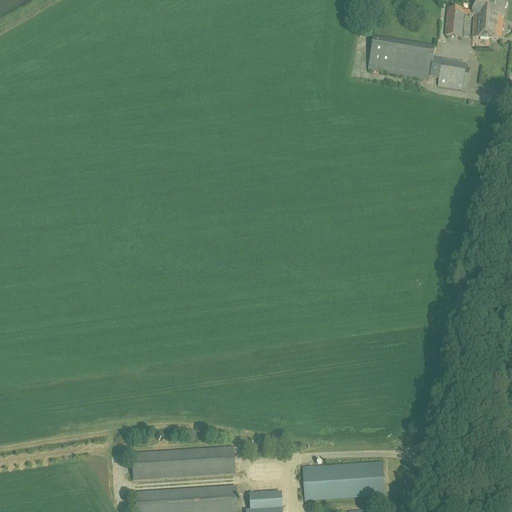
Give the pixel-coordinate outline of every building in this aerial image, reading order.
[(472,36),(501,39),(504,1),(488,0),(473,0),(473,11),(464,10),(464,9),(448,8),(445,36),(461,38),(464,15),(472,16),(474,16),(472,36)] [(437,87),(466,92),(470,69),(466,68),(466,65),(433,59),(435,47),(373,37),(368,70),(430,81),(430,78),(439,80),(437,87)] [(131,454),(133,482),(235,475),(234,456),(240,456),(239,448),(233,449),(233,447),(131,454)] [(303,468),(305,502),(385,497),(383,463),(303,468)] [(133,493),(134,511),(237,511),(236,487),(133,493)] [(282,511),(281,492),(248,494),(249,511),(245,511),(282,511)]
